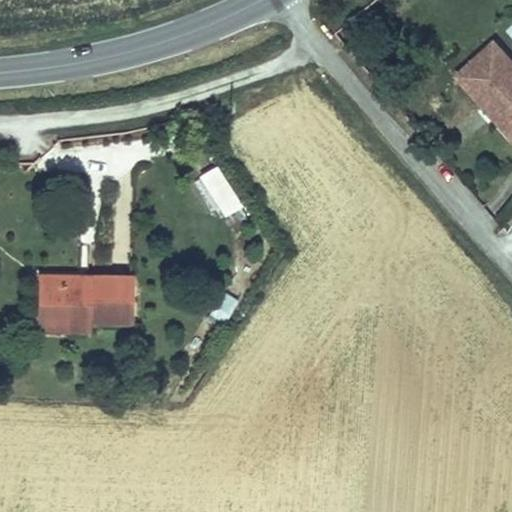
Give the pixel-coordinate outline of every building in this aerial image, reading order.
[(511,60),(495,41),(457,75),(487,109),(495,102),(511,121),(511,60)] [(511,121),(495,102),(487,109),(511,136),(511,121)] [(242,204),(216,163),(199,174),(224,215),(242,204)] [(133,273),(36,270),(35,329),(90,331),(90,322),(132,323),(133,273)] [(228,276),(207,310),(223,321),(244,287),(228,276)]
